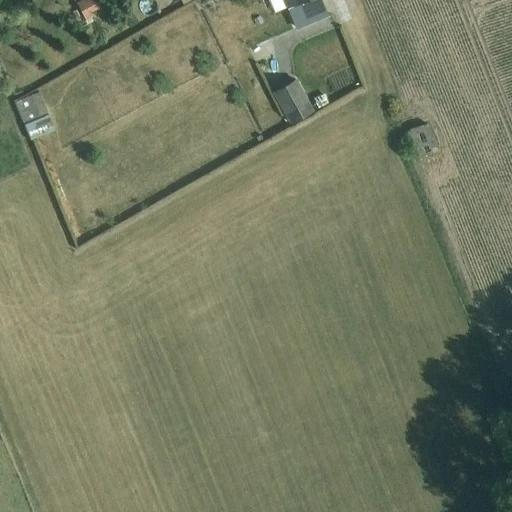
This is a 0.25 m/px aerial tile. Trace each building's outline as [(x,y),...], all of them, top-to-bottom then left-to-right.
[(97,0),(87,0),(77,6),(85,20),(103,10),(97,0)] [(286,0),(287,1),(296,22),(326,10),(321,0),(286,0)] [(295,80),(274,91),(291,123),(312,112),(295,80)] [(47,114),(24,124),(31,139),(54,129),(47,114)] [(427,123),(410,129),(419,156),(425,154),(424,150),(435,146),(427,123)]
